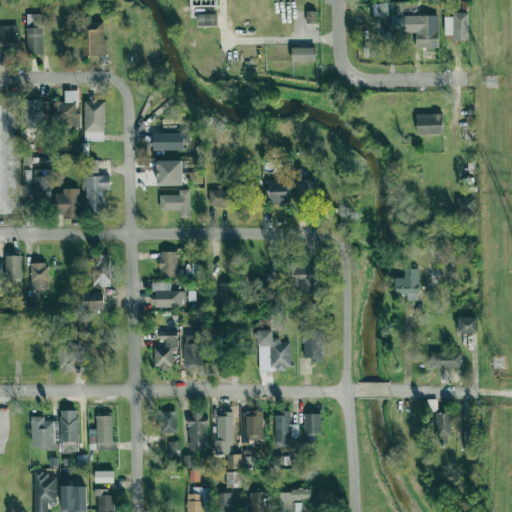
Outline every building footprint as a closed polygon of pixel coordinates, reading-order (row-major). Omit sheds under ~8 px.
[(372,4),(373,16),(388,15),(387,3),(372,4)] [(316,11),(306,11),(306,22),(316,23),(316,11)] [(468,40),(468,13),(452,13),(452,17),(444,17),(444,35),(453,35),(453,40),(468,40)] [(41,27),(42,14),(26,14),(26,27),(41,27)] [(218,25),(217,14),(197,15),(197,26),(218,25)] [(416,48),(438,47),(437,15),(403,16),(404,33),(415,33),(416,48)] [(81,55),(105,55),(105,22),(81,22),(81,55)] [(0,25),(0,51),(18,51),(17,25),(0,25)] [(43,28),(27,28),(26,52),(42,53),(43,28)] [(315,47),(291,48),(292,62),(316,61),(315,47)] [(80,126),(80,113),(77,113),(76,91),(64,92),(65,101),(52,102),(53,127),(80,126)] [(43,128),(42,99),(23,100),(24,129),(43,128)] [(104,141),(105,100),(85,99),(84,141),(104,141)] [(443,113),(417,113),(417,134),(443,134),(443,113)] [(152,133),(152,149),(189,148),(189,133),(152,133)] [(109,175),(98,176),(98,159),(85,159),(85,213),(104,213),(104,190),(110,189),(109,175)] [(157,186),(182,185),(182,160),(157,160),(157,186)] [(32,194),(50,195),(51,170),(32,169),(32,194)] [(268,181),(268,205),(287,204),(286,180),(268,181)] [(315,181),(297,181),(297,200),(315,199),(315,181)] [(79,189),(60,188),(59,217),(79,217),(79,189)] [(190,217),(190,189),(179,189),(179,195),(160,195),(160,210),(179,210),(179,218),(190,217)] [(233,190),(209,190),(209,206),(233,206),(233,190)] [(456,210),(473,211),(473,199),(456,198),(456,210)] [(177,251),(159,252),(160,276),(178,276),(177,251)] [(109,254),(92,254),(93,288),(110,288),(109,254)] [(21,256),(6,256),(5,279),(20,279),(21,256)] [(320,292),(319,261),(287,262),(289,293),(320,292)] [(48,290),(48,263),(30,263),(29,289),(48,290)] [(418,268),(404,269),(404,277),(394,277),(394,294),(407,294),(407,300),(418,300),(418,268)] [(170,281),(152,282),(152,293),(151,293),(151,307),(184,307),(184,291),(170,291),(170,281)] [(219,283),(219,305),(234,304),(234,283),(219,283)] [(83,294),(83,309),(109,308),(108,293),(83,294)] [(40,316),(42,340),(53,339),(50,315),(40,316)] [(88,324),(88,315),(78,316),(78,324),(88,324)] [(477,317),(457,317),(458,333),(478,333),(477,317)] [(303,360),(323,359),(322,326),(302,327),(303,360)] [(177,348),(177,330),(159,331),(159,341),(164,341),(164,347),(154,347),(155,370),(171,370),(171,348),(177,348)] [(201,330),(193,330),(193,335),(184,335),(184,370),(201,369),(201,330)] [(291,370),(290,340),(272,340),(272,330),(257,330),(258,371),(291,370)] [(58,343),(58,371),(73,371),(73,360),(80,360),(79,343),(58,343)] [(462,353),(431,352),(431,369),(462,370),(462,353)] [(77,410),(60,410),(61,451),(79,450),(77,410)] [(234,443),(233,411),(216,412),(217,454),(229,454),(229,443),(234,443)] [(263,440),(263,411),(245,411),(246,440),(263,440)] [(290,425),(290,411),(274,411),(275,447),(291,446),(290,436),(298,436),(298,424),(290,425)] [(159,412),(160,432),(176,432),(176,412),(159,412)] [(450,436),(451,413),(434,412),(433,443),(443,444),(444,436),(450,436)] [(207,413),(189,413),(188,450),(206,450),(207,413)] [(304,434),(321,434),(320,413),(303,414),(304,434)] [(113,450),(113,415),(96,416),(97,450),(113,450)] [(31,449),(54,449),(54,442),(58,442),(59,421),(44,421),(44,416),(31,416),(31,449)] [(477,431),(463,431),(464,451),(478,451),(477,431)] [(169,460),(180,460),(179,441),(168,442),(169,460)] [(227,469),(240,469),(240,455),(227,455),(227,469)] [(242,467),(253,468),(253,457),(242,457),(242,467)] [(95,483),(114,482),(113,470),(95,471),(95,483)] [(57,477),(48,477),(48,472),(34,471),(33,511),(47,511),(47,505),(56,505),(57,477)] [(86,486),(60,486),(61,511),(86,511),(86,486)] [(187,511),(209,511),(210,488),(188,487),(187,511)] [(310,500),(310,491),(278,490),(277,511),(292,511),(293,500),(310,500)] [(97,491),(97,511),(113,511),(112,491),(97,491)] [(264,492),(249,493),(249,511),(265,511),(264,492)] [(233,511),(233,493),(218,493),(218,511),(233,511)] [(297,505),(298,511),(309,511),(308,503),(297,505)]
